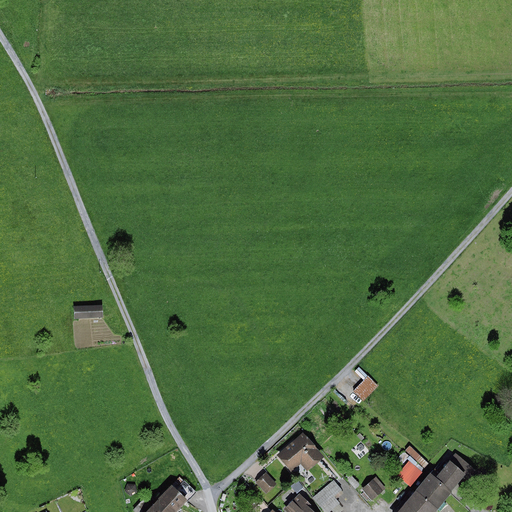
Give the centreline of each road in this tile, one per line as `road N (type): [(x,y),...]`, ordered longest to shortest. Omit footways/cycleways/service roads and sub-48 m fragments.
road 1 (track): [(209,499),(159,403),(33,89),(0,34)]
road 2 (track): [(209,499),(332,384),(511,191)]
